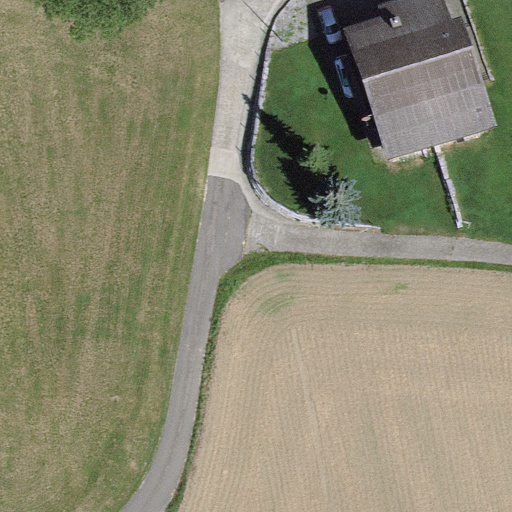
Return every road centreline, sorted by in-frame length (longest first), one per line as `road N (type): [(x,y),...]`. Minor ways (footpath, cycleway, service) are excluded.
road 1 (track): [(157,511),(219,240),(250,7)]
road 2 (track): [(219,240),(511,255)]
